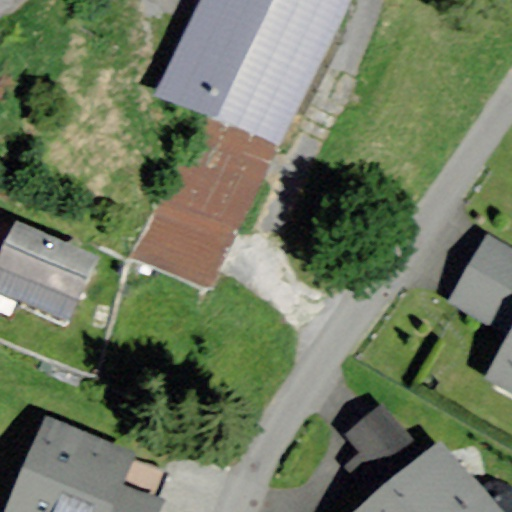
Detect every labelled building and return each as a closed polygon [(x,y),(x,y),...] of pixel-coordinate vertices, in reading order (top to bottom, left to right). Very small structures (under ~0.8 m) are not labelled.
[(207,0),(167,86),(276,136),(339,0),(207,0)] [(206,147),(144,259),(226,304),(288,192),(206,147)] [(0,227),(0,292),(68,322),(97,256),(21,223),(16,235),(0,227)] [(511,308),(511,255),(486,241),(454,297),(503,324),(511,308)] [(511,342),(494,373),(511,383),(511,342)] [(341,478),(363,503),(428,445),(383,394),(344,430),(366,455),(341,478)] [(129,457),(49,426),(14,511),(149,511),(154,500),(118,486),(124,472),(129,457)] [(380,502),(367,511),(486,511),(438,454),(380,502)]
